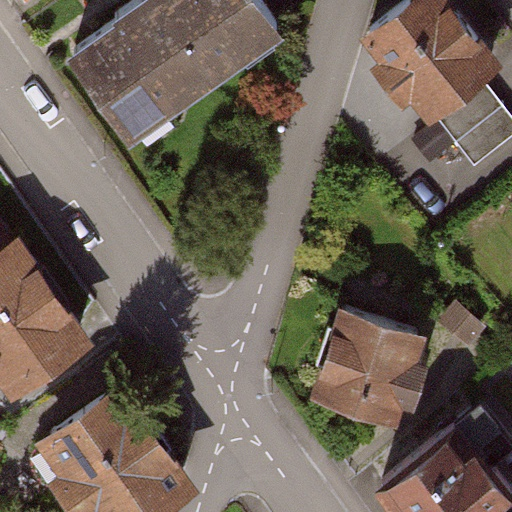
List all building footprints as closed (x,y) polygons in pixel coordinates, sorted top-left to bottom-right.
[(263,0),(101,0),(48,37),(112,128),(274,16),(263,0)] [(506,59),(458,0),(400,0),(360,33),(431,120),(506,59)] [(0,388),(89,326),(0,200),(0,388)] [(417,316),(325,286),(294,380),(386,410),(417,316)] [(96,369),(23,420),(50,459),(33,471),(61,511),(75,511),(80,509),(82,511),(131,511),(189,473),(133,391),(118,401),(96,369)] [(511,511),(511,509),(441,409),(352,471),(380,511),(511,511)]
